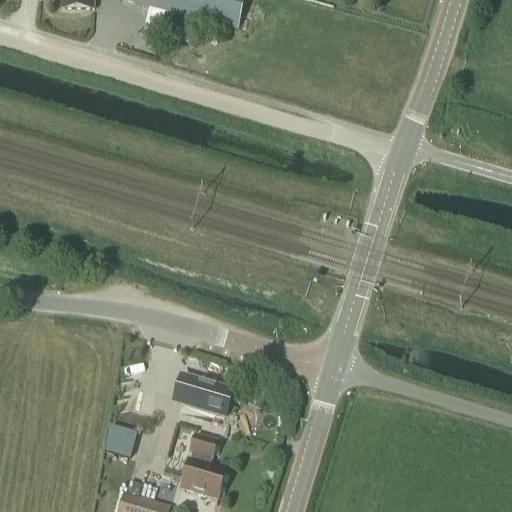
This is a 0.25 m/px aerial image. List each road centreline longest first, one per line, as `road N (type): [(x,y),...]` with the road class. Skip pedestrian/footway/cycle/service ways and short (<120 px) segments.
road 1 (unclassified): [(398,161),(0,44)]
road 2 (unclassified): [(332,365),(120,300),(0,293)]
road 3 (unclassified): [(332,365),(398,161)]
road 4 (unclassified): [(511,419),(332,365)]
road 5 (unclassified): [(398,161),(450,0)]
road 6 (unclassified): [(288,511),(332,365)]
